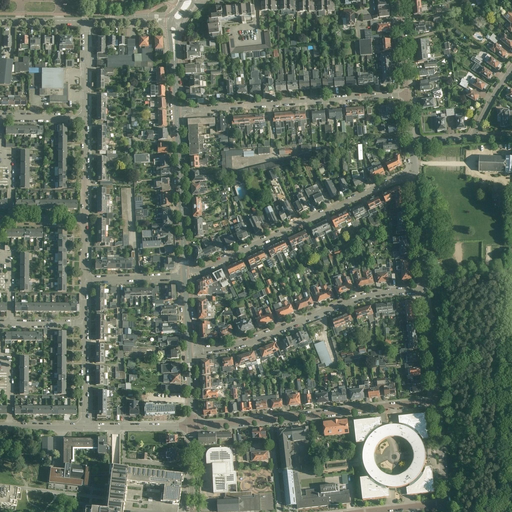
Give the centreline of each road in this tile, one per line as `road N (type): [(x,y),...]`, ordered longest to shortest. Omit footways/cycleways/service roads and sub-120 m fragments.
road 1 (residential): [(184,277),(414,174)]
road 2 (residential): [(187,352),(239,344),(356,299),(426,289)]
road 3 (residential): [(190,426),(436,400)]
road 4 (residential): [(178,112),(407,94)]
road 5 (tertiary): [(178,112),(184,277)]
